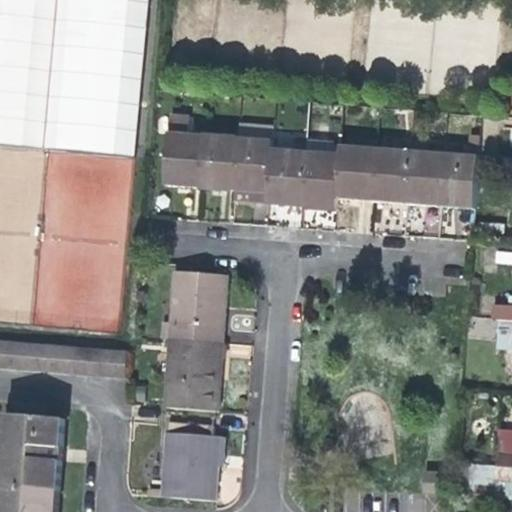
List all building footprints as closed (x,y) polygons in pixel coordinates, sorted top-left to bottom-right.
[(0,0),(0,144),(136,153),(145,0),(0,0)] [(173,115),(172,133),(189,134),(191,116),(173,115)] [(207,136),(189,134),(172,133),(167,185),(186,186),(203,188),(207,136)] [(236,191),(240,139),(207,136),(203,188),(220,189),(236,191)] [(270,193),(273,151),(274,141),(240,139),(236,191),(254,192),(270,193)] [(372,201),(377,149),(343,146),(343,157),(339,199),(361,201),(372,201)] [(408,204),(412,152),(377,149),(372,201),(392,203),(408,204)] [(303,206),(307,154),(273,151),(270,193),(269,203),(288,205),(303,206)] [(442,207),(447,155),(412,152),(408,204),(426,206),(442,207)] [(339,199),(343,157),(307,154),(303,206),(324,208),(338,209),(339,199)] [(476,210),(480,158),(447,155),(442,207),(461,209),(476,210)] [(511,252),(496,251),(494,263),(511,264),(511,252)] [(227,313),(230,276),(177,271),(174,304),(180,305),(178,324),(173,323),(173,324),(171,340),(224,344),(227,313)] [(500,319),(511,319),(511,306),(495,305),(494,318),(500,319)] [(511,319),(500,319),(498,347),(511,347),(511,319)] [(222,374),(224,344),(171,340),(170,358),(175,358),(174,377),(168,377),(166,408),(219,413),(222,374)] [(0,368),(126,378),(128,352),(0,341),(0,368)] [(1,511),(51,511),(56,459),(60,420),(10,416),(1,511)] [(168,434),(205,437),(206,426),(169,424),(168,434)] [(214,427),(206,426),(205,437),(214,437),(214,427)] [(511,429),(501,429),(499,464),(511,464),(511,429)] [(205,437),(168,434),(167,462),(170,463),(169,483),(165,483),(164,497),(216,500),(218,466),(223,466),(223,456),(225,438),(214,437),(205,437)] [(497,492),(498,478),(499,464),(476,463),(474,491),(497,492)] [(511,464),(499,464),(498,478),(507,479),(511,479),(511,464)] [(442,493),(444,470),(425,469),(423,492),(442,493)] [(507,479),(498,478),(497,492),(506,493),(507,479)]
